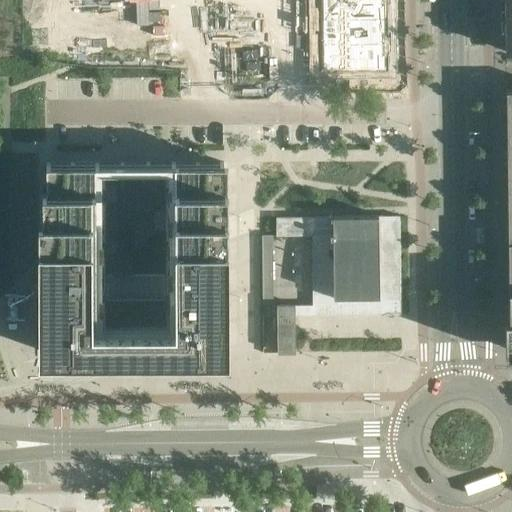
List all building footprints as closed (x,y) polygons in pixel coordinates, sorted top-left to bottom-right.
[(153,0),(24,0),(24,45),(34,45),(128,45),(128,24),(154,24),(153,0)] [(384,0),(308,0),(309,73),(385,72),(384,0)] [(511,51),(511,0),(505,0),(506,11),(502,11),(502,16),(506,16),(506,17),(506,52),(511,51)] [(150,163),(146,163),(124,163),(122,163),(120,163),(99,163),(95,163),(75,163),(70,163),(50,163),(46,163),(46,167),(46,189),(46,193),(46,216),(46,220),(46,243),(46,247),(47,269),(47,273),(47,296),(47,300),(47,323),(47,327),(47,349),(47,353),(51,353),(71,353),(75,353),(95,353),(99,353),(121,353),(125,353),(146,353),(150,353),(172,353),(176,353),(196,353),(200,353),(220,353),(224,353),(224,349),(224,327),(224,323),(224,300),(224,296),(224,273),(224,269),(224,246),(224,242),(224,219),(224,215),(224,193),(224,189),(224,166),(224,162),(220,162),(200,162),(196,162),(175,163),(171,163),(150,163)] [(401,314),(400,216),(277,217),(277,235),(312,234),(313,315),(348,315),(348,306),(373,306),(373,314),(401,314)] [(273,256),(273,235),(262,235),(262,256),(273,256)] [(295,352),(295,324),(295,304),(263,305),(263,316),(277,316),(278,353),(295,352)]
